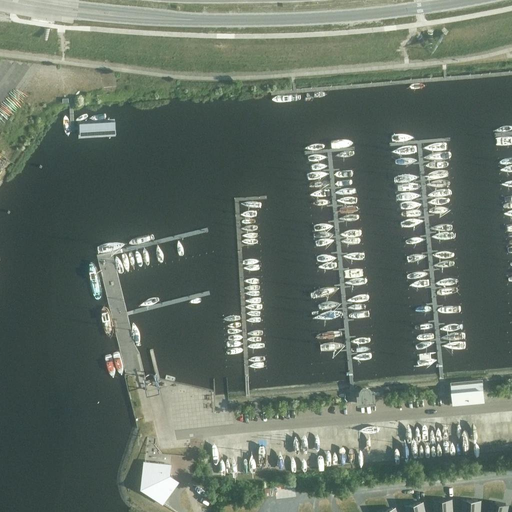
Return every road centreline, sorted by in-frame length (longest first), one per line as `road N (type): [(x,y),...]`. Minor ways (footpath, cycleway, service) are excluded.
road 1 (primary): [(458,0),(313,19),(193,20)]
road 2 (primary): [(0,5),(193,20)]
road 3 (primary): [(193,20),(53,0)]
